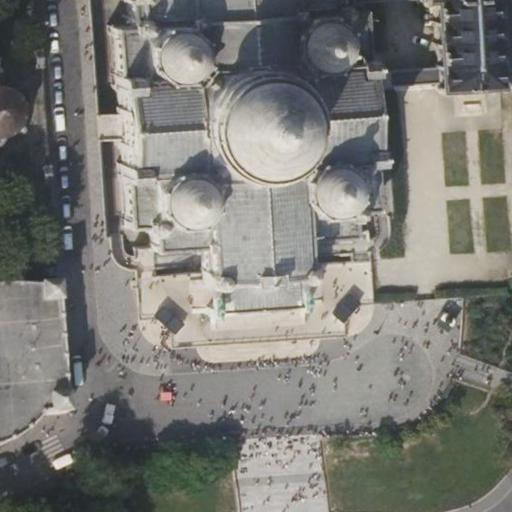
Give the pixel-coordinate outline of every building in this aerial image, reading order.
[(146,230),(146,233),(149,233),(150,243),(149,244),(150,252),(157,251),(158,251),(196,247),(198,260),(198,266),(199,271),(205,271),(206,287),(206,289),(211,289),(211,286),(237,285),(240,285),(252,284),(263,283),(266,283),(293,282),(293,285),(299,284),(298,281),(297,264),(304,264),(303,258),(303,252),(302,240),(349,237),(349,236),(350,236),(350,230),(349,230),(348,220),(351,220),(351,216),(353,216),(353,214),(356,214),(356,212),(366,211),(366,213),(372,212),(372,211),(373,211),(372,202),(371,202),(368,160),(370,160),(369,146),(368,146),(366,129),(368,129),(368,123),(366,123),(364,92),(365,92),(365,87),(363,87),(362,69),(364,68),(363,54),(361,54),(358,14),(359,14),(359,6),(358,6),(358,5),(352,6),(351,7),(342,8),(341,1),(344,0),(343,0),(123,0),(124,12),(122,12),(122,16),(124,16),(125,22),(115,23),(115,22),(108,22),(109,31),(110,31),(113,72),(112,73),(113,87),(114,87),(116,107),(114,108),(114,112),(116,112),(118,141),(116,141),(117,145),(118,145),(120,164),(118,164),(119,178),(121,178),(123,220),(122,220),(122,226),(123,227),(124,228),(130,228),(130,226),(140,226),(140,229),(143,228),(143,230),(146,230)] [(511,0),(429,0),(430,3),(431,3),(432,21),(430,21),(430,25),(432,25),(434,43),(432,43),(432,47),(434,47),(435,63),(433,63),(433,65),(435,83),(437,83),(437,87),(435,88),(435,91),(437,91),(438,92),(439,92),(439,95),(443,94),(443,92),(449,92),(449,94),(453,94),(453,92),(484,90),(485,92),(488,92),(488,89),(494,89),(494,91),(498,91),(498,89),(501,88),(502,86),(511,85),(511,0)] [(403,67),(364,68),(362,69),(363,87),(365,87),(405,84),(435,83),(433,65),(403,67)] [(0,150),(2,149),(0,141),(0,140),(6,138),(11,132),(18,137),(21,132),(13,127),(15,120),(15,112),(23,109),(20,104),(14,107),(10,99),(4,95),(8,87),(4,85),(0,91),(0,76),(4,74),(1,70),(0,71),(0,150)] [(57,302),(55,282),(35,284),(35,286),(0,284),(0,445),(6,442),(12,440),(19,435),(28,427),(34,421),(39,415),(43,414),(44,415),(65,414),(63,395),(58,321),(57,302)]
